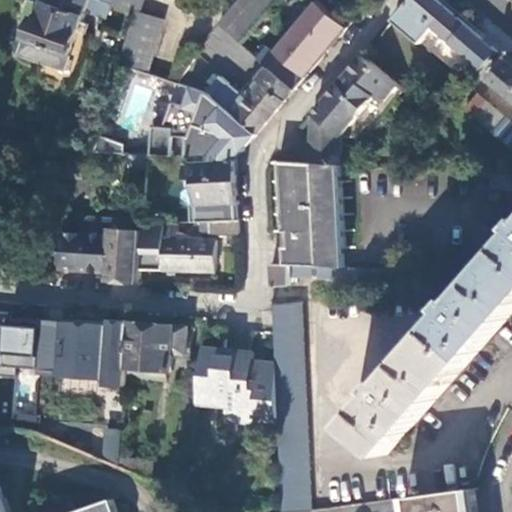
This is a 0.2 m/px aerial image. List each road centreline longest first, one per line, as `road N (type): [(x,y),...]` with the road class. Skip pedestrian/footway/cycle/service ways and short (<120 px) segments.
road 1 (residential): [(395,0),(258,163),(261,306),(0,285)]
road 2 (unknown): [(511,373),(416,457),(361,467),(331,445),(324,413),(336,369),(370,327)]
road 3 (unknown): [(0,462),(90,482),(147,511)]
